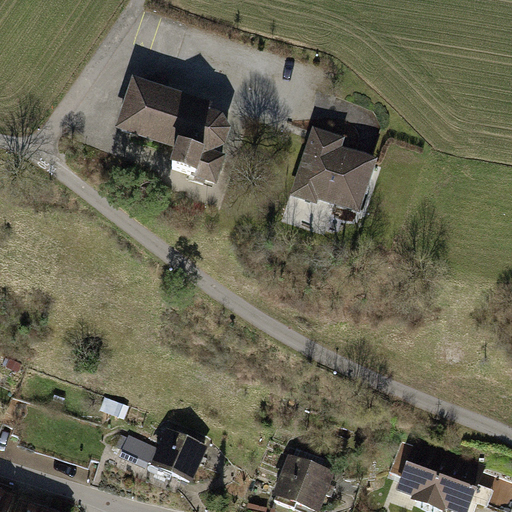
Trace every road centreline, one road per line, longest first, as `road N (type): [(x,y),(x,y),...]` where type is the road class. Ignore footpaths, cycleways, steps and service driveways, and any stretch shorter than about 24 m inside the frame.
road 1 (residential): [(511,436),(254,318),(40,153)]
road 2 (residential): [(40,153),(117,37)]
